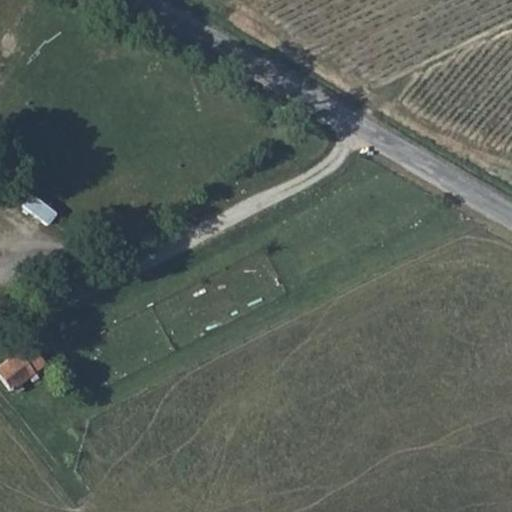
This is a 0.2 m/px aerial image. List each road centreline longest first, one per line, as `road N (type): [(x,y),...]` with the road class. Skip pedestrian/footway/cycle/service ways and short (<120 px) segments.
road 1 (residential): [(511,218),(143,0)]
road 2 (track): [(83,511),(0,401)]
